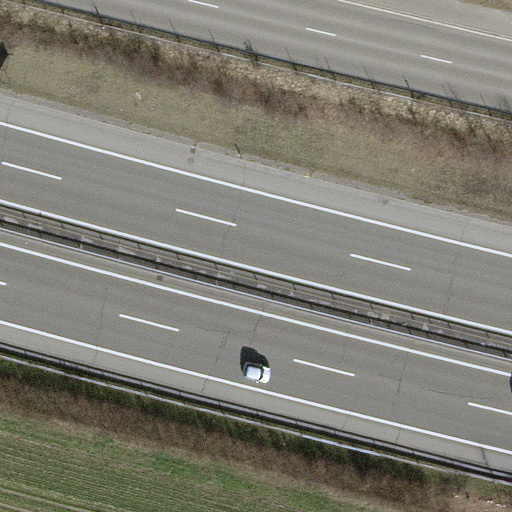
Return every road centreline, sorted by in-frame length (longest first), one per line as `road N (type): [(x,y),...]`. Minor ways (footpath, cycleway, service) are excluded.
road 1 (motorway): [(0,284),(511,416)]
road 2 (motorway): [(511,292),(0,160)]
road 3 (tertiary): [(194,0),(511,76)]
